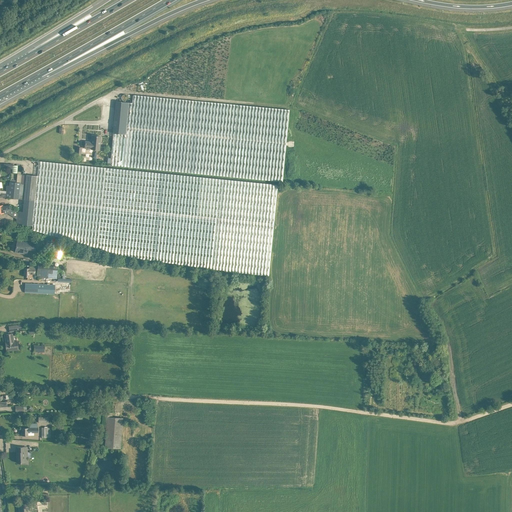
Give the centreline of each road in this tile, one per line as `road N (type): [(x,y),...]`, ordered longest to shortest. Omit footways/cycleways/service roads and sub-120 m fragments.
road 1 (track): [(0,393),(298,404),(451,422),(511,402)]
road 2 (motorway): [(40,73),(205,0)]
road 3 (motorway): [(40,73),(167,0)]
